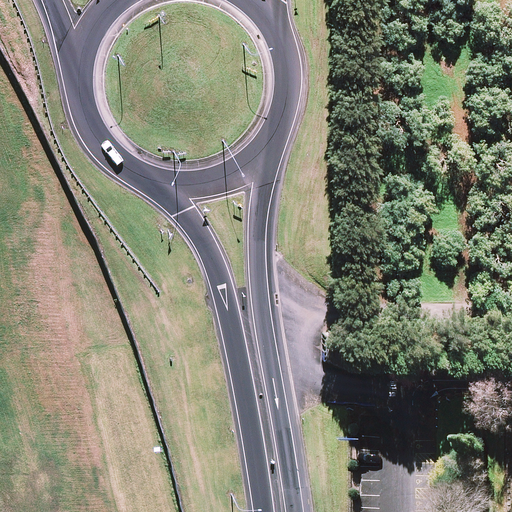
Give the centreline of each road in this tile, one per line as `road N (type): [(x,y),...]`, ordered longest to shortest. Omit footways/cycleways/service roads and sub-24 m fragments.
road 1 (primary): [(275,138),(260,283),(296,511)]
road 2 (primary): [(264,511),(225,293),(208,250),(162,186)]
road 3 (primary): [(275,138),(226,179),(162,186)]
road 4 (primary): [(162,186),(106,156),(76,100)]
